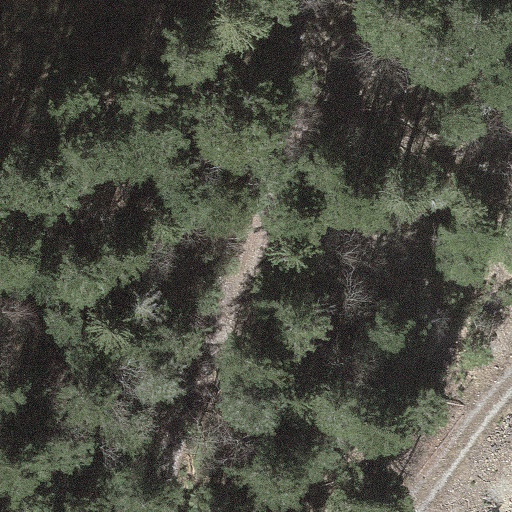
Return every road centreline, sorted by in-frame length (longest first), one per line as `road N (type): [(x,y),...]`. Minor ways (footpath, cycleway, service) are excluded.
road 1 (track): [(151,511),(285,174),(322,0)]
road 2 (track): [(511,393),(418,511)]
